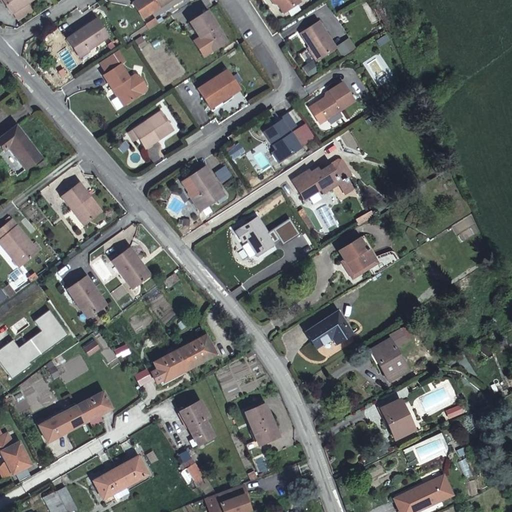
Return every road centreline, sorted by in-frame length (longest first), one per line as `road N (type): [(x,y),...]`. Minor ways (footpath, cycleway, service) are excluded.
road 1 (residential): [(130,192),(277,376),(332,511)]
road 2 (residential): [(232,0),(288,84),(130,192)]
road 3 (residential): [(0,52),(130,192)]
road 4 (unknown): [(177,247),(326,149)]
road 5 (residential): [(0,504),(124,432)]
